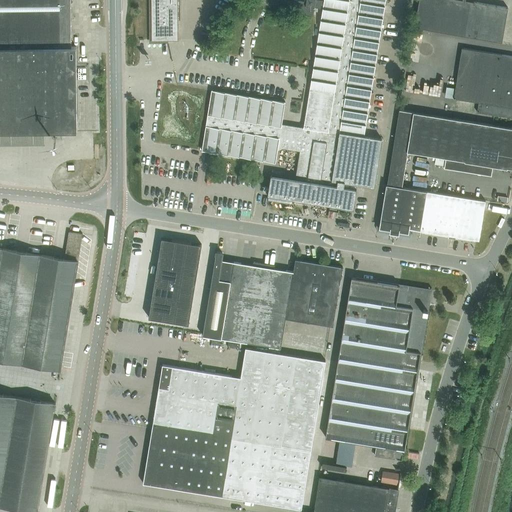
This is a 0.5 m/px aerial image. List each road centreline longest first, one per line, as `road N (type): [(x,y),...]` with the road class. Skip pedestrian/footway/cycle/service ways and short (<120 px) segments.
road 1 (unclassified): [(488,267),(117,207)]
road 2 (tertiary): [(69,511),(117,207)]
road 3 (unclassified): [(416,511),(450,372),(488,267)]
road 4 (tertiary): [(117,207),(114,0)]
